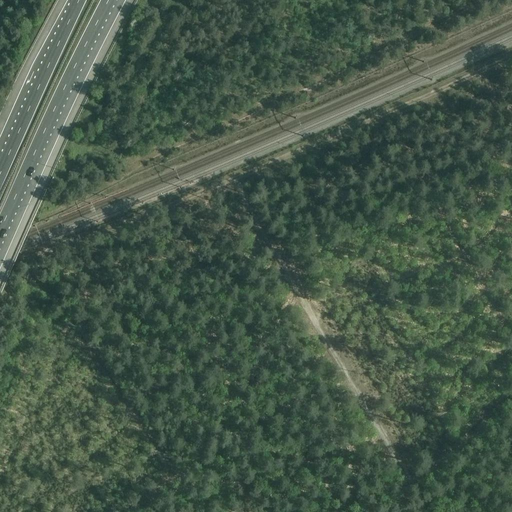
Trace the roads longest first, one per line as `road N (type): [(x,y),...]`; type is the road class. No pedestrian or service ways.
road 1 (track): [(0,266),(232,180),(511,58)]
road 2 (track): [(232,180),(427,511)]
road 3 (track): [(481,0),(164,153)]
road 4 (motorway): [(0,233),(109,0)]
road 5 (motorway): [(79,0),(0,175)]
